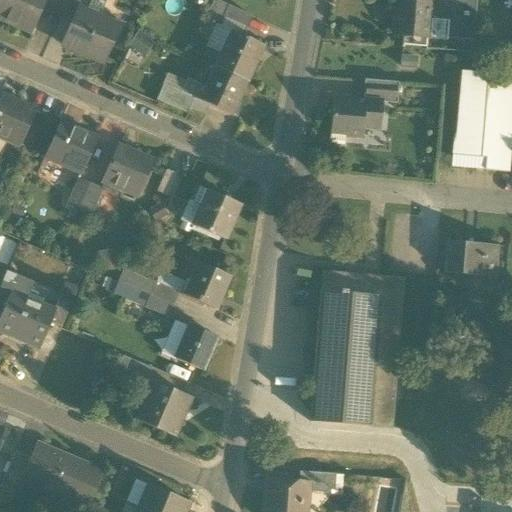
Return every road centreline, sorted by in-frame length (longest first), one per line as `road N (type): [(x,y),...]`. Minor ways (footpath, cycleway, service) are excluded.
road 1 (residential): [(226,489),(281,177)]
road 2 (residential): [(281,177),(0,54)]
road 3 (residential): [(0,393),(226,489)]
road 4 (residential): [(511,208),(281,177)]
road 5 (residential): [(281,177),(307,0)]
